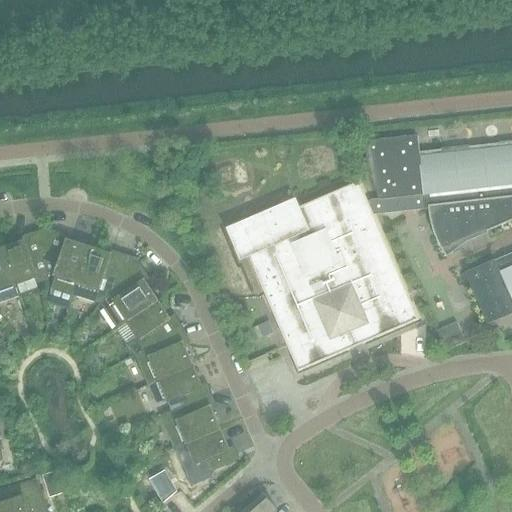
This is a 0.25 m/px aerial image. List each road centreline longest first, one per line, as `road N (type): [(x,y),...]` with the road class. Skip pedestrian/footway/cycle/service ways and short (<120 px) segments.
road 1 (residential): [(0,212),(45,203),(95,208),(153,237),(208,317),(268,455)]
road 2 (residential): [(268,455),(333,409),(411,379),(506,359),(511,370)]
